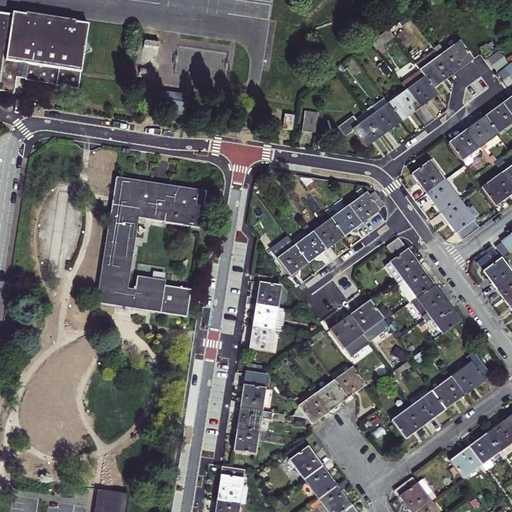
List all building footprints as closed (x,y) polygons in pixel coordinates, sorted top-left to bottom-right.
[(0,92),(15,95),(17,78),(19,64),(28,65),(26,80),(25,82),(56,87),(58,70),(82,73),(84,57),(90,54),(91,54),(92,48),(90,48),(86,43),(89,26),(12,13),(11,16),(0,14),(0,92)] [(375,48),(392,35),(388,30),(371,43),(375,48)] [(142,52),(157,54),(158,43),(144,41),(142,52)] [(459,41),(440,55),(454,74),(473,61),(459,41)] [(499,51),(487,60),(496,72),(508,64),(499,51)] [(423,77),(432,90),(454,74),(440,55),(418,71),(423,77)] [(19,64),(17,78),(26,80),(28,65),(19,64)] [(511,66),(511,65),(497,75),(503,82),(509,78),(511,82),(511,66)] [(423,77),(405,91),(419,109),(437,96),(432,90),(423,77)] [(388,103),(402,121),(419,109),(405,91),(388,103)] [(511,97),(502,104),(511,117),(511,97)] [(388,103),(371,115),(385,134),(402,121),(388,103)] [(497,135),(511,124),(511,117),(502,104),(484,117),(497,135)] [(318,113),(306,111),(302,131),(315,134),(318,113)] [(285,114),(282,128),(291,129),(293,116),(285,114)] [(338,127),(345,136),(352,131),(365,149),(385,134),(371,115),(358,124),(353,117),(338,127)] [(480,148),(497,135),(484,117),(467,130),(480,148)] [(461,161),(480,148),(467,130),(448,143),(461,161)] [(410,175),(425,195),(444,181),(429,161),(410,175)] [(511,165),(501,173),(511,187),(511,165)] [(495,207),(511,193),(511,187),(501,173),(481,188),(495,207)] [(203,193),(115,178),(94,303),(184,317),(189,290),(161,285),(162,281),(135,277),(132,290),(125,289),(136,218),(198,229),(203,193)] [(444,181),(425,195),(439,214),(458,200),(444,181)] [(347,207),(360,224),(379,211),(378,210),(383,206),(374,192),(368,197),(366,194),(347,207)] [(458,200),(439,214),(454,234),(457,232),(463,241),(479,229),(473,220),(478,216),(472,207),(469,209),(467,207),(465,209),(458,200)] [(347,207),(329,220),(341,237),(360,224),(347,207)] [(310,233),(323,251),(341,237),(329,220),(310,233)] [(310,233),(292,246),(305,264),(323,251),(310,233)] [(499,242),(509,254),(511,251),(511,238),(509,235),(499,242)] [(305,264),(292,246),(286,238),(268,251),(288,278),(294,273),(293,272),(305,264)] [(383,266),(396,284),(419,268),(398,238),(385,247),(394,258),(383,266)] [(494,264),(487,254),(476,262),(483,272),(494,264)] [(511,278),(511,274),(500,258),(494,264),(483,272),(481,273),(495,291),(511,278)] [(396,284),(409,303),(433,286),(419,268),(396,284)] [(259,283),(255,305),(277,308),(281,286),(271,284),(272,277),(258,275),(257,283),(259,283)] [(511,278),(495,291),(509,308),(511,306),(511,278)] [(421,318),(422,319),(445,302),(433,286),(409,303),(418,317),(424,313),(425,315),(421,318)] [(389,328),(369,300),(349,315),(370,343),(389,328)] [(430,320),(442,336),(461,321),(445,302),(422,319),(425,323),(430,320)] [(274,331),(277,308),(255,305),(252,328),(274,331)] [(370,343),(349,315),(329,329),(350,357),(370,343)] [(271,353),(274,331),(252,328),(248,349),(271,353)] [(470,362),(450,377),(464,397),(492,376),(473,351),(466,357),(470,362)] [(334,379),(347,396),(364,384),(351,367),(334,379)] [(245,371),(239,407),(262,411),(268,375),(245,371)] [(431,391),(444,411),(464,397),(450,377),(431,391)] [(330,410),(347,396),(334,379),(317,393),(330,410)] [(410,406),(425,425),(444,411),(431,391),(410,406)] [(330,410),(317,393),(299,406),(312,423),(330,410)] [(391,421),(405,440),(425,425),(410,406),(391,421)] [(239,407),(236,430),(259,433),(262,411),(239,407)] [(511,414),(503,421),(511,432),(511,414)] [(485,434),(498,453),(511,442),(511,432),(503,421),(485,434)] [(255,456),(259,433),(236,430),(232,452),(255,456)] [(467,448),(480,467),(485,472),(493,466),(488,460),(498,453),(485,434),(467,448)] [(307,447),(289,461),(307,487),(326,473),(307,447)] [(467,448),(449,461),(462,480),(480,467),(467,448)] [(223,467),(217,500),(240,504),(246,504),(248,489),(247,487),(243,486),(245,471),(223,467)] [(307,487),(321,507),(340,493),(326,473),(307,487)] [(394,491),(409,511),(415,511),(429,501),(435,497),(422,479),(416,484),(412,478),(394,491)] [(125,511),(128,496),(99,492),(97,504),(96,511),(125,511)] [(321,507),(325,511),(353,511),(340,493),(321,507)] [(475,499),(470,502),(474,508),(479,505),(475,499)] [(217,500),(215,511),(238,511),(240,504),(217,500)] [(415,511),(437,511),(429,501),(415,511)]
